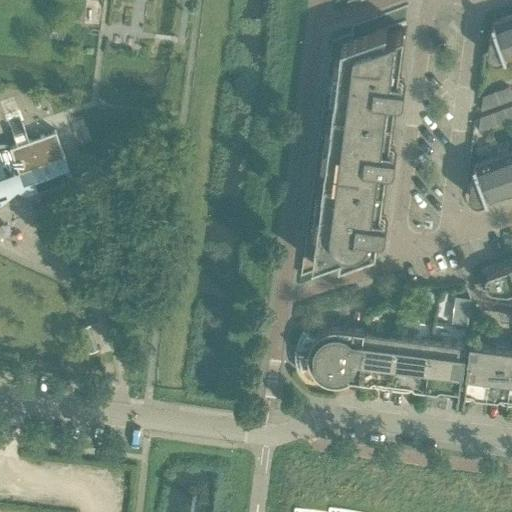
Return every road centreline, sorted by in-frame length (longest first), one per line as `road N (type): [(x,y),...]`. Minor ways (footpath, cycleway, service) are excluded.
road 1 (residential): [(429,0),(398,222),(403,243),(446,238)]
road 2 (residential): [(446,238),(475,0)]
road 3 (residential): [(307,423),(337,415),(511,437)]
road 4 (unclassified): [(117,412),(265,434),(307,423)]
